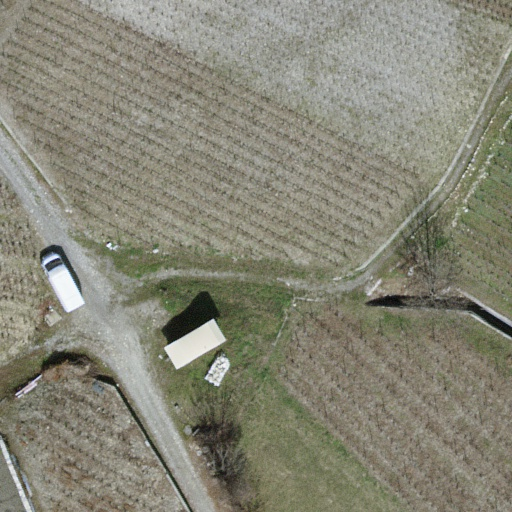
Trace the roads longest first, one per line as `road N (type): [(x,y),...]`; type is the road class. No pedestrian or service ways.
road 1 (track): [(511,71),(441,195),(362,274),(338,282),(175,271),(87,302)]
road 2 (track): [(204,511),(98,327),(42,203),(0,150)]
